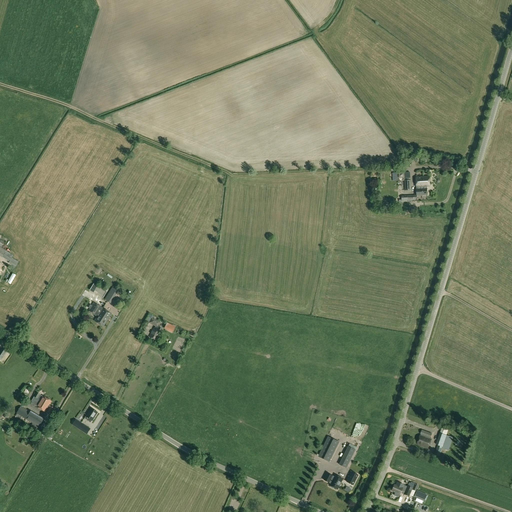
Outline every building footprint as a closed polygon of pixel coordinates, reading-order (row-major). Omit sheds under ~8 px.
[(408,158),(411,162),(415,160),(411,155),(408,151),(405,153),(408,157),(408,158)] [(429,176),(416,177),(416,187),(417,189),(427,189),(427,187),(430,187),(429,176)] [(417,195),(401,196),(402,202),(410,202),(417,201),(417,196),(427,195),(427,191),(427,189),(417,189),(416,189),(416,191),(417,195)] [(13,255),(1,248),(5,242),(0,239),(0,255),(2,257),(9,262),(8,263),(15,267),(19,262),(12,258),(13,255)] [(94,284),(92,286),(95,288),(93,292),(102,298),(103,298),(107,292),(94,284)] [(86,304),(89,299),(76,290),(73,294),(86,304)] [(100,307),(94,303),(89,311),(95,315),(100,307)] [(95,315),(97,317),(94,321),(103,327),(111,314),(103,308),(100,307),(95,315)] [(156,326),(157,327),(158,326),(160,322),(152,317),(149,323),(155,327),(156,326)] [(153,328),(149,337),(156,340),(161,331),(159,331),(161,327),(158,326),(157,327),(156,326),(155,327),(154,328),(153,328)] [(39,400),(40,398),(41,399),(36,406),(40,408),(46,398),(40,394),(36,392),(34,397),(39,400)] [(45,410),(47,411),(51,413),(54,408),(49,405),(51,401),(46,398),(40,408),(45,411),(45,410)] [(16,413),(23,417),(39,427),(43,419),(30,412),(21,406),(16,413)] [(85,416),(86,416),(84,418),(91,422),(92,421),(98,412),(91,408),(85,416)] [(453,437),(446,435),(448,430),(441,428),(440,433),(436,445),(437,445),(434,454),(439,456),(442,448),(448,451),(453,437)] [(421,434),(421,435),(430,438),(432,434),(422,430),(420,434),(421,434)] [(431,439),(430,438),(421,435),(420,435),(417,444),(428,448),(431,439)] [(328,437),(318,456),(329,462),(339,442),(328,437)] [(339,464),(346,468),(355,450),(348,446),(339,464)] [(358,475),(352,472),(346,482),(353,485),(358,475)] [(331,486),(330,487),(333,489),(334,488),(337,489),(343,479),(335,475),(334,477),(327,473),(324,480),(329,483),(329,482),(331,483),(330,486),(331,486)] [(400,493),(409,497),(413,488),(407,485),(406,486),(404,485),(400,483),(397,482),(396,485),(394,484),(391,491),(400,494),(400,493)] [(423,500),(424,500),(426,495),(417,490),(414,496),(417,497),(415,501),(421,504),(423,500)]
